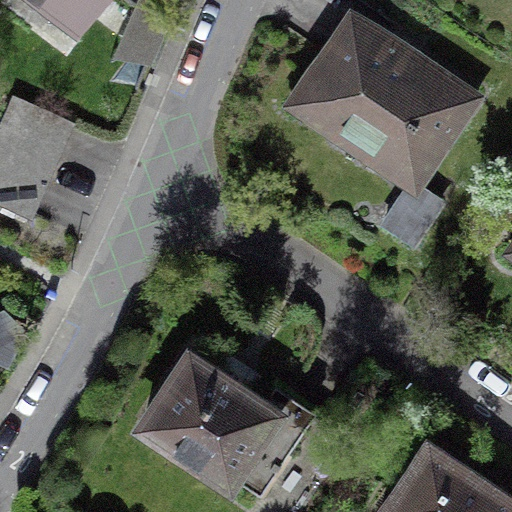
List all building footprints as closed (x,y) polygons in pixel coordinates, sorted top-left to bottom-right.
[(48,0),(78,23),(95,0),(48,0)] [(120,53),(146,58),(166,12),(150,0),(143,0),(133,25),(120,53)] [(413,54),(352,13),(293,101),(413,181),(473,94),(413,54)] [(14,96),(0,126),(55,151),(62,136),(69,120),(14,96)] [(0,162),(42,181),(48,166),(55,151),(0,126),(0,162)] [(35,197),(42,181),(0,162),(0,199),(28,212),(35,197)] [(191,352),(143,422),(229,480),(233,474),(261,493),(317,410),(276,382),(264,400),(228,376),(191,352)] [(429,445),(384,511),(511,511),(511,500),(476,476),(429,445)]
